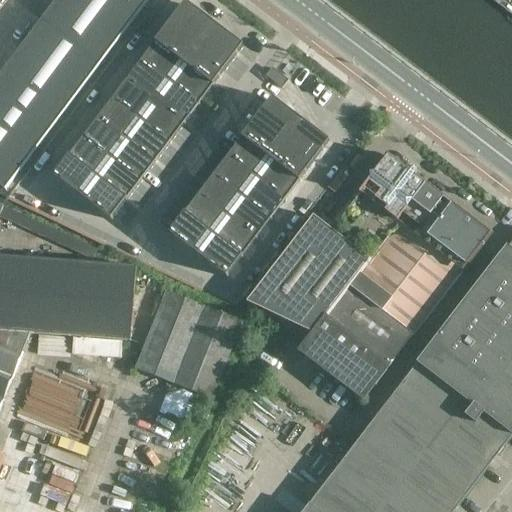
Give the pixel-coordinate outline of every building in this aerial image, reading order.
[(58,0),(0,77),(0,186),(6,191),(149,0),(58,0)] [(163,35),(156,45),(162,49),(185,66),(215,26),(191,8),(190,10),(191,11),(186,16),(181,12),(179,14),(185,18),(169,39),(163,35)] [(215,26),(185,66),(208,84),(214,88),(221,79),(215,74),(231,53),(237,57),(238,56),(233,51),(237,46),(238,46),(239,44),(215,26)] [(143,62),(142,63),(171,85),(185,66),(162,49),(149,66),(143,62)] [(129,81),(128,82),(157,104),(171,85),(142,63),(142,64),(147,68),(134,85),(129,81)] [(185,66),(171,85),(200,106),(201,105),(195,101),(208,84),(185,66)] [(276,71),(269,80),(282,90),(289,82),(276,71)] [(114,100),(113,101),(142,123),(157,104),(128,82),(127,83),(133,87),(120,104),(114,100)] [(171,85),(157,104),(185,125),(186,125),(181,120),(194,103),(199,107),(200,106),(171,85)] [(100,119),(99,120),(128,142),(142,123),(113,101),(113,102),(118,106),(105,124),(100,119)] [(250,130),(242,140),(248,144),(271,162),(301,122),(278,103),(276,105),(277,106),(272,112),(267,107),(266,109),(271,114),(255,135),(250,130)] [(157,104),(142,123),(171,145),(172,144),(166,140),(179,122),(185,126),(185,125),(157,104)] [(367,119),(362,125),(368,130),(373,124),(367,119)] [(85,139),(85,140),(113,161),(128,142),(99,120),(98,121),(104,125),(91,143),(85,139)] [(301,122),(271,162),(295,180),(300,184),(307,174),(302,170),(318,148),(323,152),(325,150),(319,146),(323,141),(324,142),(325,140),(301,122)] [(142,123),(128,142),(156,164),(157,163),(152,159),(165,141),(170,146),(171,145),(142,123)] [(71,158),(70,159),(99,180),(113,161),(85,140),(84,140),(89,145),(76,162),(71,158)] [(128,142),(113,161),(142,183),(143,182),(137,178),(150,161),(156,165),(156,164),(128,142)] [(229,157),(229,158),(257,180),(271,162),(248,144),(235,161),(229,157)] [(215,176),(214,177),(243,199),(257,180),(229,158),(228,159),(233,163),(220,180),(215,176)] [(56,177),(55,179),(84,200),(99,180),(70,159),(69,160),(75,164),(62,181),(56,177)] [(360,195),(399,225),(427,189),(387,159),(360,195)] [(113,161),(99,180),(128,202),(128,201),(123,197),(136,180),(141,184),(142,183),(113,161)] [(271,162),(257,180),(286,202),(287,201),(282,197),(295,180),(271,162)] [(200,196),(228,218),(243,199),(214,177),(213,178),(219,182),(206,200),(200,196)] [(99,180),(84,200),(112,222),(114,220),(108,216),(121,199),(127,203),(128,202),(99,180)] [(257,180),(243,199),(272,221),(272,220),(267,216),(280,199),(286,203),(286,202),(257,180)] [(301,354),(332,378),(458,214),(427,189),(399,225),(369,264),(313,338),(301,354)] [(360,195),(330,234),(369,264),(399,225),(360,195)] [(186,215),(185,216),(214,237),(228,218),(200,196),(199,197),(204,202),(191,219),(186,215)] [(243,199),(228,218),(257,240),(258,239),(253,235),(266,218),(271,222),(272,221),(243,199)] [(96,250),(4,209),(0,217),(0,219),(91,260),(96,250)] [(458,214),(332,378),(363,402),(489,237),(458,214)] [(171,234),(170,236),(199,258),(214,237),(185,216),(184,217),(190,221),(177,238),(171,234)] [(228,218),(214,237),(243,259),(243,258),(238,254),(251,237),(257,241),(257,240),(228,218)] [(313,338),(369,264),(330,234),(312,220),(246,306),(278,322),(313,338)] [(214,237),(199,258),(227,279),(229,278),(223,273),(237,256),(242,260),(243,259),(214,237)] [(511,253),(507,250),(492,269),(511,284),(511,282),(511,253)] [(0,333),(30,336),(130,344),(134,297),(136,271),(93,268),(0,260),(0,333)] [(485,279),(360,441),(370,448),(377,439),(393,451),(510,298),(485,279)] [(166,294),(135,371),(175,386),(207,309),(166,294)] [(207,309),(175,386),(212,401),(243,324),(207,309)] [(0,411),(30,336),(0,333),(0,411)] [(511,341),(408,478),(452,511),(460,502),(463,505),(511,440),(511,341)]
